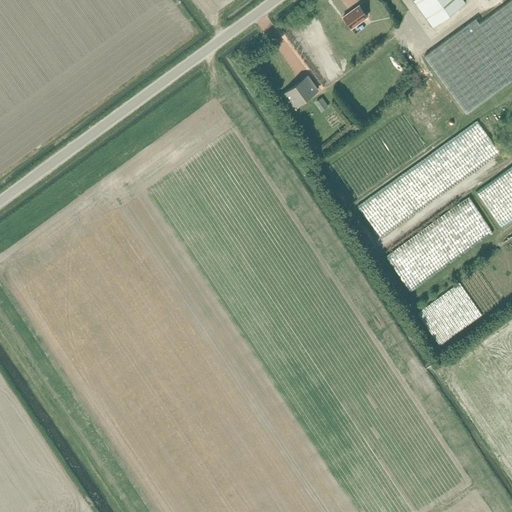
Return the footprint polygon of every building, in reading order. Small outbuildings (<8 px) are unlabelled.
[(462,0),(412,0),(432,27),(464,3),(462,0)] [(511,0),(479,24),(475,18),(424,56),(467,113),(511,79),(511,0)] [(352,5),(340,13),(348,24),(364,13),(356,1),(352,5)] [(298,82),(281,94),(291,106),(306,95),(308,97),(315,91),(306,79),(299,84),(298,82)] [(337,139),(347,132),(353,127),(350,123),(333,134),(337,139)]
